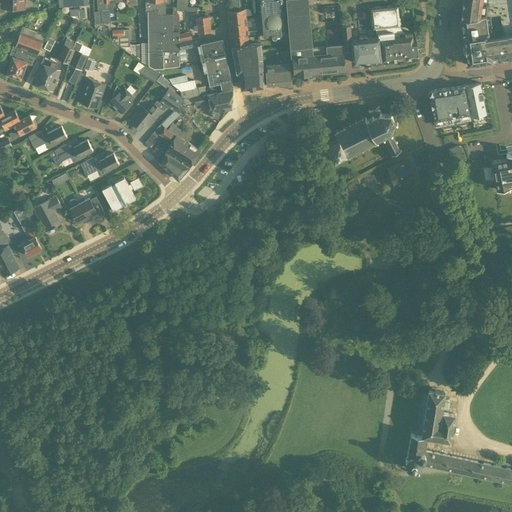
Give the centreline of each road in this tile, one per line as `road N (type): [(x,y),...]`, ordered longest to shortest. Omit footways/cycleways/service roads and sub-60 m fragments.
road 1 (residential): [(179,194),(116,131),(0,89)]
road 2 (secondary): [(0,296),(179,194)]
road 3 (secondary): [(246,119),(298,96),(426,78)]
road 4 (residential): [(246,119),(222,0)]
